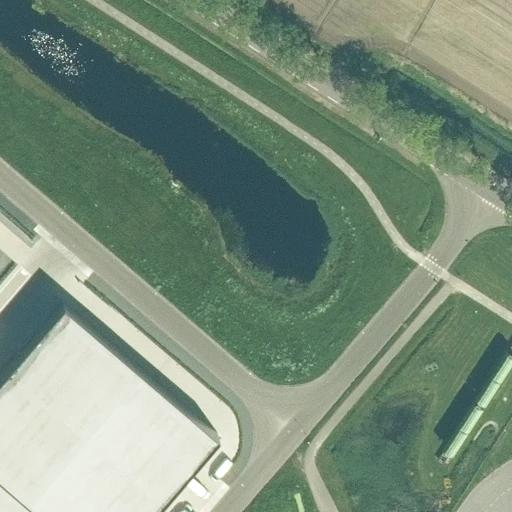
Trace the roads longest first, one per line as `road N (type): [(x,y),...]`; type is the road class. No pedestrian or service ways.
road 1 (unclassified): [(297,428),(0,173)]
road 2 (tertiary): [(493,189),(192,0)]
road 3 (tertiary): [(297,428),(493,189)]
